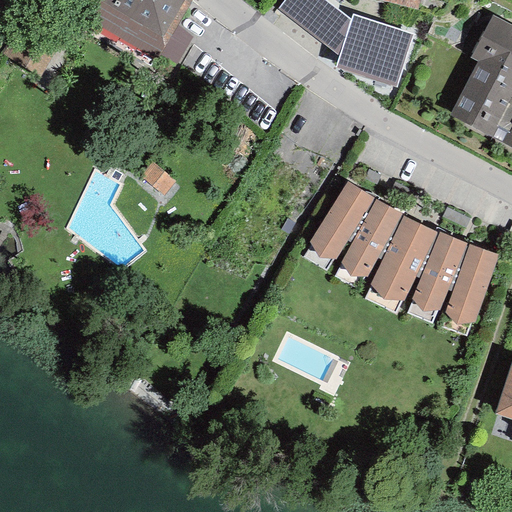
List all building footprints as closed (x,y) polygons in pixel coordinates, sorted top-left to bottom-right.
[(80,0),(74,10),(155,59),(159,54),(176,26),(191,1),(188,0),(80,0)] [(283,0),(277,8),(338,56),(334,68),(394,87),(411,34),(352,15),(350,21),(323,0),(283,0)] [(418,0),(378,0),(416,10),(418,0)] [(511,26),(492,16),(469,58),(477,62),(449,115),(511,148),(511,26)] [(192,39),(176,26),(159,54),(176,64),(192,39)] [(174,182),(152,162),(140,175),(162,195),(174,182)] [(373,198),(347,181),(308,244),(311,246),(302,256),(326,271),(333,259),(334,260),(373,198)] [(401,214),(375,200),(340,262),(341,263),(334,276),(357,289),(364,277),(366,278),(401,214)] [(436,233),(403,217),(369,285),(371,285),(364,299),(394,314),(401,301),(403,302),(436,233)] [(465,244),(439,233),(407,314),(432,324),(465,244)] [(496,255),(468,245),(440,327),(465,335),(469,322),(473,324),(496,255)] [(511,363),(494,414),(511,420),(511,363)]
